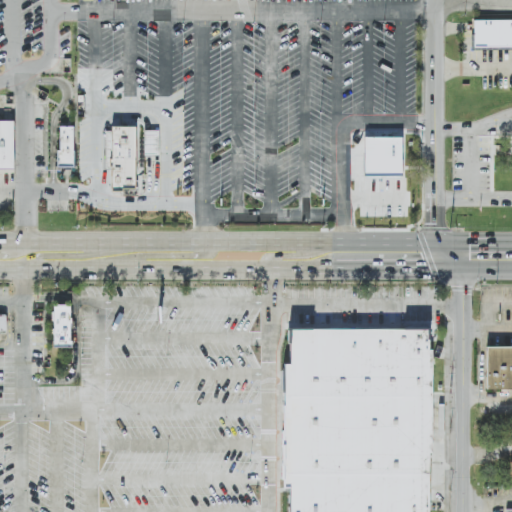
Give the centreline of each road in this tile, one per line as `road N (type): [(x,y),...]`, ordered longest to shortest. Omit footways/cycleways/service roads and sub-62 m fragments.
road 1 (residential): [(434,257),(436,0)]
road 2 (primary): [(274,257),(20,255)]
road 3 (residential): [(464,511),(464,257)]
road 4 (primary): [(511,257),(274,257)]
